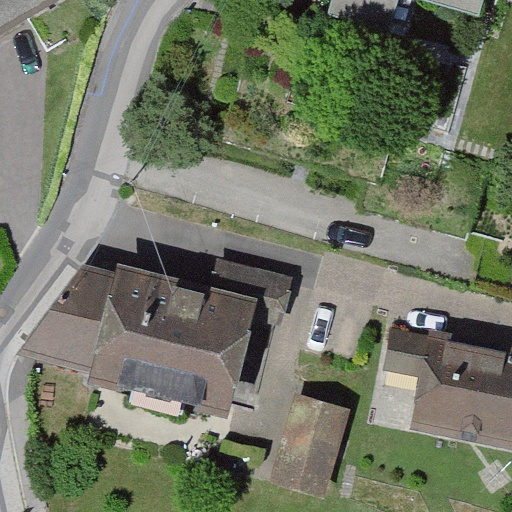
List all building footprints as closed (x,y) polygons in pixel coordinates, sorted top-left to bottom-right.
[(0,0),(0,39),(66,0),(0,0)] [(511,0),(316,0),(312,17),(453,58),(468,6),(480,9),(482,0),(511,0)] [(433,125),(453,58),(312,17),(302,49),(250,34),(221,135),(371,179),(363,207),(470,238),(485,185),(387,157),(399,115),(433,125)] [(118,259),(115,271),(83,264),(20,342),(93,360),(91,369),(221,401),(248,291),(288,301),(295,275),(219,257),(213,283),(118,259)] [(511,348),(396,328),(389,368),(426,375),(418,420),(511,436),(511,348)] [(348,407),(301,393),(275,478),(322,493),(348,407)]
